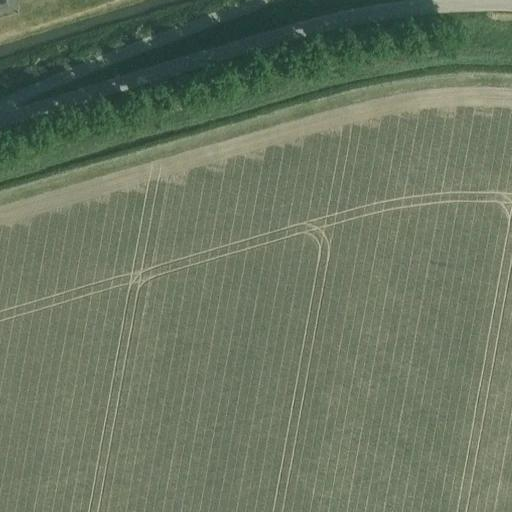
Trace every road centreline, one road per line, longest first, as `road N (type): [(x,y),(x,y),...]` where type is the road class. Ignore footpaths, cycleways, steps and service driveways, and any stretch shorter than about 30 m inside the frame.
road 1 (unclassified): [(0,121),(326,23),(504,1)]
road 2 (unclassified): [(259,0),(0,107)]
